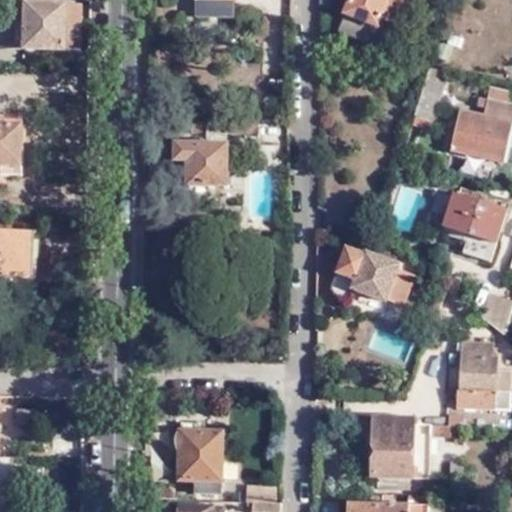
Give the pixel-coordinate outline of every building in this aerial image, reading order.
[(199,0),(199,15),(236,15),(236,0),(199,0)] [(384,22),(406,30),(416,2),(410,0),(352,0),(345,18),(380,31),(384,22)] [(26,5),(25,49),(80,51),(80,5),(26,5)] [(380,31),(345,18),(340,33),(396,54),(406,30),(384,22),(380,31)] [(432,65),(416,112),(435,119),(452,69),(432,65)] [(487,114),(463,109),(453,149),(504,160),(511,127),(511,89),(493,85),(487,114)] [(435,119),(416,112),(412,124),(431,131),(435,119)] [(208,143),(175,142),(175,159),(188,159),(188,185),(228,185),(228,143),(226,133),(226,122),(208,121),(208,143)] [(259,122),(226,122),(226,133),(245,133),(245,136),(259,136),(259,122)] [(0,125),(0,175),(23,176),(24,125),(0,125)] [(506,208),(454,193),(443,226),(496,243),(506,208)] [(0,278),(27,280),(28,262),(33,263),(34,241),(0,239),(0,229),(0,278)] [(363,247),(350,241),(329,295),(333,304),(379,321),(386,302),(402,309),(413,280),(397,273),(398,269),(392,266),(395,256),(373,240),(372,243),(365,241),(363,247)] [(504,333),(511,309),(511,303),(490,296),(484,317),(504,333)] [(494,345),(465,345),(462,391),(457,392),(457,411),(509,413),(511,374),(499,374),(499,358),(494,358),(494,345)] [(375,417),(374,478),(380,478),(380,491),(412,491),(412,478),(432,479),(433,426),(415,426),(416,418),(375,417)] [(225,433),(183,431),(182,480),(198,481),(198,493),(223,494),(225,433)] [(162,488),(162,500),(179,501),(179,489),(162,488)] [(258,491),(258,503),(277,504),(277,492),(258,491)] [(406,497),(383,497),(383,507),(349,506),(348,511),(428,511),(429,506),(405,506),(406,497)] [(511,511),(511,498),(493,498),(493,511),(511,511)] [(280,511),(281,504),(277,504),(258,503),(253,503),(252,511),(280,511)]
